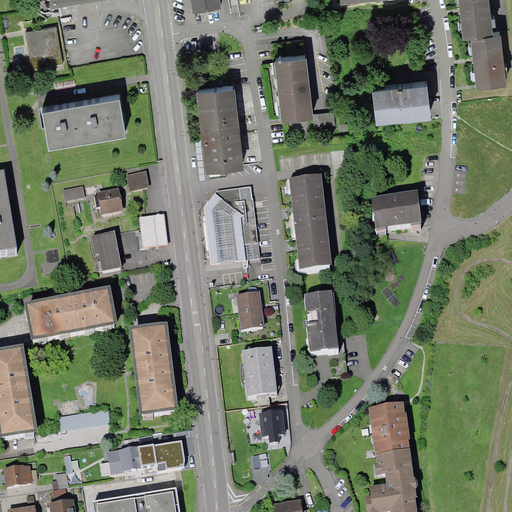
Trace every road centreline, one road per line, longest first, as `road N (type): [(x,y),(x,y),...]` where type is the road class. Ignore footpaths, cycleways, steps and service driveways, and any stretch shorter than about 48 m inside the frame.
road 1 (residential): [(307,447),(295,427),(270,184),(243,24),(160,35)]
road 2 (primary): [(217,511),(160,35)]
road 3 (residential): [(307,447),(401,341),(439,231)]
road 4 (residential): [(439,231),(450,130),(434,0)]
